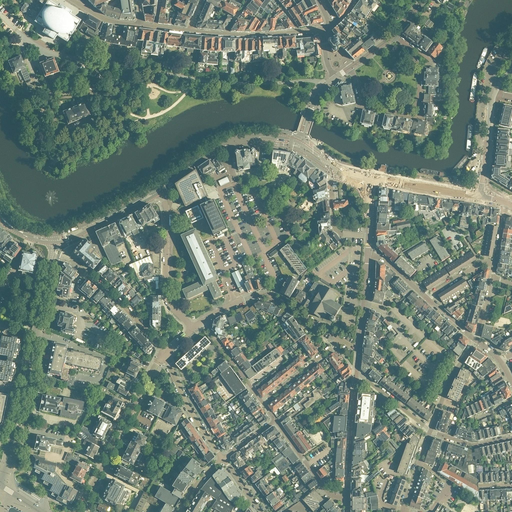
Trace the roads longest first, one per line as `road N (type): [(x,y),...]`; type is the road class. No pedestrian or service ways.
road 1 (residential): [(0,480),(49,257)]
road 2 (residential): [(164,354),(78,511)]
road 3 (residential): [(348,68),(388,105),(413,108),(419,73),(394,34)]
road 4 (residential): [(49,257),(69,260),(105,290),(164,354)]
road 5 (residential): [(201,321),(267,295),(338,338)]
road 6 (residential): [(192,328),(166,295),(166,206),(156,190)]
road 7 (residential): [(356,372),(346,497)]
road 8 (residential): [(223,458),(187,407),(164,354)]
